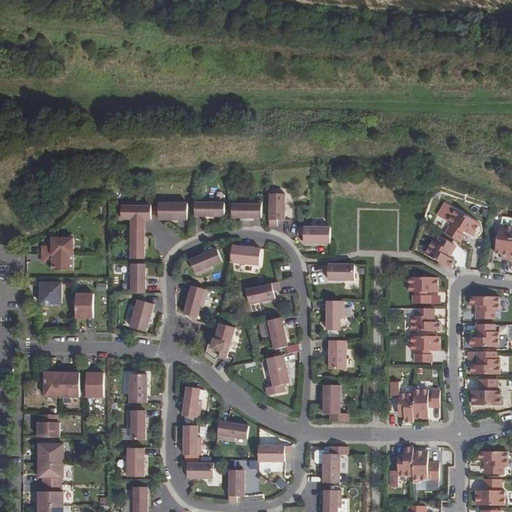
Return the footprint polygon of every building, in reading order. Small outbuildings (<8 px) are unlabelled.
[(269,194),(269,227),(277,227),(277,221),(285,221),(285,194),(269,194)] [(195,201),(195,217),(224,217),(225,204),(213,204),(213,201),(195,201)] [(232,206),(232,219),(262,219),(262,203),(244,203),(244,206),(232,206)] [(145,220),(151,220),(151,204),(134,204),(134,207),(122,207),(122,220),(132,220),(145,220)] [(188,204),(159,204),(159,220),(166,220),(187,220),(188,204)] [(480,224),(453,208),(450,213),(450,218),(448,222),(454,226),(463,232),(472,237),(480,224)] [(132,220),(132,230),(145,230),(145,220),(132,220)] [(463,232),(454,226),(452,229),(462,234),(463,232)] [(511,239),(511,227),(499,226),(495,254),(502,255),(501,259),(509,260),(511,239)] [(452,229),(449,227),(446,234),(460,243),(464,236),(462,234),(452,229)] [(330,228),(298,228),(298,236),(304,236),(304,244),(330,244),(330,228)] [(131,262),(144,262),(145,237),(145,230),(132,230),(129,230),(129,248),(132,248),(131,262)] [(425,254),(450,269),(454,261),(447,257),(454,245),(440,237),(436,243),(433,241),(425,254)] [(73,239),(52,239),(52,247),(42,247),(42,262),(52,262),(52,271),(73,271),(73,239)] [(261,250),(232,247),(231,263),(238,264),(259,266),(261,250)] [(190,261),(196,276),(213,269),(212,267),(223,262),(218,250),(190,261)] [(131,294),(147,294),(147,265),(134,265),(134,276),(131,276),(131,294)] [(355,265),(323,265),(323,273),(329,273),(328,281),(355,281),(355,265)] [(438,293),(438,278),(406,278),(406,284),(409,287),(409,292),(416,293),(427,293),(438,293)] [(278,283),(246,290),(249,305),(275,299),(274,292),(280,291),(278,283)] [(62,284),(41,284),(41,305),(62,305),(62,284)] [(192,287),(185,315),(190,317),(193,321),(196,322),(200,307),(203,308),(208,291),(192,287)] [(94,295),(76,295),(76,319),(83,319),(83,317),(85,317),(85,319),(93,319),(94,295)] [(430,304),(430,296),(427,296),(416,296),(413,296),(413,304),(430,304)] [(499,297),(470,297),(470,306),(479,306),(478,319),(495,320),(495,312),(499,312),(499,297)] [(139,301),(131,328),(146,333),(148,325),(154,305),(139,301)] [(344,302),(328,302),(328,331),(341,331),(341,320),(344,319),(344,302)] [(412,332),(440,332),(440,323),(432,323),(432,309),(416,309),(415,317),(412,317),(412,332)] [(282,318),(266,322),(270,339),(273,338),(275,350),(288,347),(282,318)] [(221,323),(214,321),(213,324),(220,326),(216,341),(215,340),(212,349),(220,352),(219,358),(227,360),(235,329),(221,325),(221,323)] [(495,325),(478,325),(478,338),(470,338),(470,347),(499,347),(499,332),(495,332),(495,325)] [(511,325),(502,325),(502,334),(511,334),(511,325)] [(440,352),(440,337),(408,337),(408,343),(411,346),(411,351),(418,351),(429,351),(440,352)] [(347,370),(347,341),(331,341),(331,349),(331,370),(347,370)] [(496,352),(480,352),(480,366),(471,366),(471,375),(500,375),(500,360),(496,360),(496,352)] [(432,363),(432,355),(429,355),(418,355),(415,355),(415,363),(432,363)] [(283,385),(290,384),(284,356),(268,359),(274,387),(266,389),(268,396),(285,393),(283,385)] [(52,374),(45,373),(45,397),(80,398),(80,374),(73,374),(73,376),(70,376),(70,374),(54,374),(54,376),(52,376),(52,374)] [(95,374),(87,374),(86,398),(104,398),(104,374),(97,374),(97,376),(95,375),(95,374)] [(131,375),(131,403),(147,404),(147,396),(147,375),(131,375)] [(480,380),(480,388),(483,388),(497,388),(497,380),(480,380)] [(392,382),(391,399),(399,399),(399,415),(404,415),(404,423),(414,423),(414,419),(414,394),(400,394),(400,383),(392,382)] [(330,422),(348,422),(348,414),(340,414),(341,386),(324,386),(324,415),(331,415),(330,422)] [(183,417),(199,419),(202,402),(199,401),(201,389),(188,387),(183,417)] [(440,411),(440,394),(432,394),(432,397),(429,397),(429,390),(423,390),(420,387),(414,387),(414,394),(414,419),(428,419),(429,408),(432,408),(432,411),(440,411)] [(472,391),(472,406),(504,406),(504,400),(501,397),(501,391),(494,391),(483,391),(472,391)] [(145,411),(129,411),(129,429),(132,429),(132,441),(145,441),(145,411)] [(57,416),(41,416),(41,423),(38,423),(38,438),(59,438),(60,423),(57,423),(57,416)] [(220,423),(217,438),(235,441),(235,438),(247,440),(249,427),(220,423)] [(184,456),(200,456),(201,438),(197,438),(198,426),(185,426),(184,456)] [(64,445),(39,445),(39,464),(64,464),(64,445)] [(291,447),(259,447),(259,462),(285,462),(285,455),(291,455),(291,447)] [(324,464),(324,483),(340,483),(340,477),(340,455),(348,455),(348,447),(330,447),(330,455),(324,455),(324,464)] [(398,471),(391,471),(391,488),(399,488),(399,476),(413,476),(413,452),(413,448),(404,448),(404,456),(398,456),(398,471)] [(129,449),(129,478),(145,478),(145,470),(145,449),(129,449)] [(324,464),(324,455),(330,455),(330,452),(324,452),(324,451),(315,451),(313,453),(313,462),(315,464),(324,464)] [(439,477),(439,460),(431,460),(431,463),(428,463),(428,452),(413,452),(413,476),(413,484),(419,484),(422,481),(428,481),(428,474),(431,474),(431,477),(439,477)] [(508,452),(479,452),(479,461),(487,461),(487,475),(504,475),(504,467),(508,467),(508,452)] [(184,463),(182,463),(181,471),(187,471),(187,479),(214,479),(214,463),(200,463),(184,463)] [(64,464),(39,464),(39,478),(46,478),(45,485),(62,485),(62,478),(64,478),(64,464)] [(229,471),(229,503),(237,503),(237,497),(244,497),(245,471),(229,471)] [(484,480),(484,488),(487,488),(501,488),(501,480),(484,480)] [(62,485),(45,485),(45,492),(39,492),(39,506),(63,507),(64,492),(62,492),(62,485)] [(131,511),(147,511),(148,488),(135,488),(134,499),(132,499),(131,511)] [(341,491),(325,491),(324,511),(337,511),(338,509),(341,509),(341,500),(341,491)] [(477,491),(476,506),(508,506),(508,500),(505,497),(505,491),(498,491),(487,491),(477,491)] [(341,500),(341,509),(338,509),(337,511),(348,511),(349,500),(341,500)]
